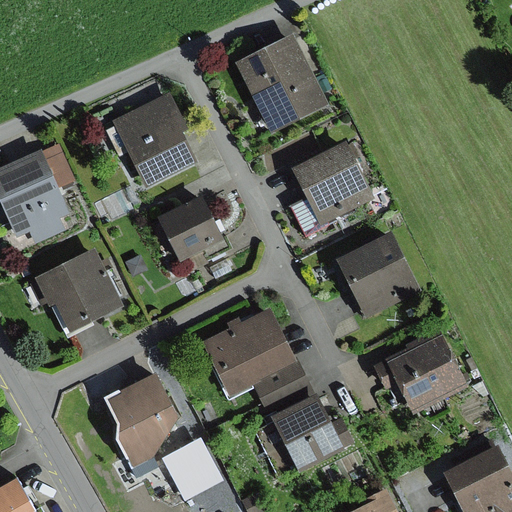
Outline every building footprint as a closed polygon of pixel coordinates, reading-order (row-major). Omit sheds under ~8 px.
[(291,38),(233,66),(268,137),(326,109),(291,38)] [(168,96),(111,123),(144,191),(195,166),(181,137),(186,134),(168,96)] [(344,146),(290,171),(317,228),(371,203),(344,146)] [(39,153),(0,170),(0,209),(15,240),(28,234),(33,246),(64,232),(58,220),(69,215),(39,153)] [(201,203),(159,222),(178,263),(220,243),(201,203)] [(390,236),(333,264),(362,325),(420,297),(390,236)] [(92,252),(27,283),(41,311),(52,306),(67,337),(121,311),(92,252)] [(294,365),(267,311),(199,345),(226,399),(251,387),(294,365)] [(463,392),(439,341),(385,367),(409,418),(463,392)] [(267,419),(313,396),(297,364),(294,365),(251,387),(267,419)] [(154,378),(101,404),(115,431),(115,447),(129,475),(150,465),(177,423),(154,378)] [(292,471),(295,477),(342,453),(313,396),(267,419),(270,425),(253,433),(276,479),(292,471)] [(198,440),(160,462),(183,504),(221,483),(198,440)] [(511,511),(511,482),(497,449),(440,476),(457,511),(511,511)] [(0,511),(30,511),(41,506),(22,473),(0,485),(0,511)] [(261,491),(238,503),(243,511),(269,511),(272,511),(261,491)] [(394,511),(384,493),(365,502),(367,507),(356,511),(394,511)]
